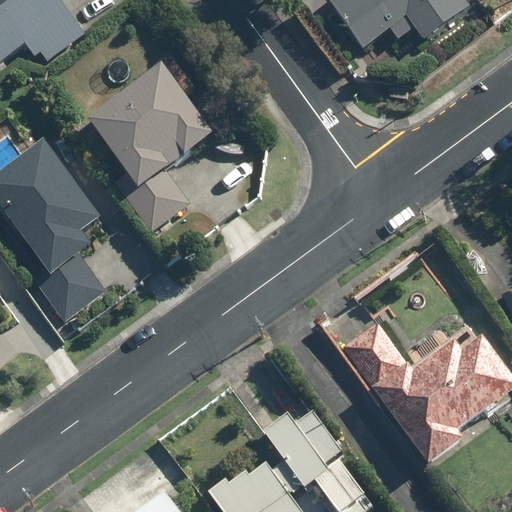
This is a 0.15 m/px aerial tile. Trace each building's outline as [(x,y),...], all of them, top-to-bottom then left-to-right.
[(0,0),(0,69),(27,50),(36,62),(43,57),(51,66),(87,40),(57,0),(0,0)] [(341,0),(330,9),(365,56),(392,37),(400,47),(416,35),(425,47),(472,13),(462,0),(341,0)] [(173,62),(125,96),(131,104),(92,132),(123,176),(107,187),(150,244),(194,211),(171,181),(219,147),(186,101),(196,94),(173,62)] [(55,149),(0,188),(0,196),(50,266),(36,275),(67,318),(106,290),(83,257),(99,246),(91,235),(108,222),(55,149)] [(379,326),(343,351),(429,470),(465,444),(459,436),(511,397),(511,379),(483,340),(462,355),(455,346),(415,375),(379,326)] [(226,484),(208,497),(218,511),(372,511),(341,468),(347,463),(314,417),(296,429),(289,420),(264,438),(284,466),(273,474),(267,466),(249,480),(246,476),(229,488),(226,484)] [(176,511),(166,498),(147,511),(176,511)]
